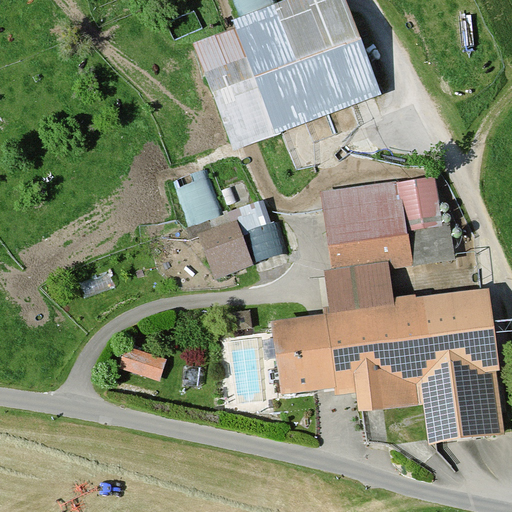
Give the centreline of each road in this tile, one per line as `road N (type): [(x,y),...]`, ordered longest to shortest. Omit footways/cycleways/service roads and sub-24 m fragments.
road 1 (unclassified): [(511,507),(0,396)]
road 2 (track): [(70,408),(93,338),(122,314),(152,303),(272,293),(298,282),(306,266),(303,213)]
road 3 (track): [(511,313),(463,188),(356,0)]
